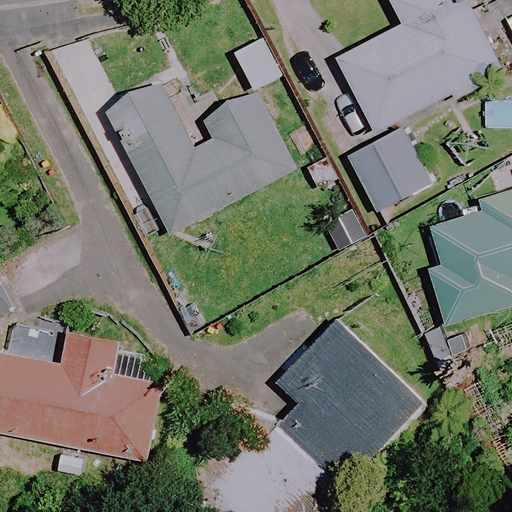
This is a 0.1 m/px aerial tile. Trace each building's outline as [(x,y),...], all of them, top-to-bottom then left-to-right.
[(505,73),(470,0),(398,0),(411,28),(347,58),(385,141),(355,155),(381,211),(436,186),(405,119),(505,73)] [(200,151),(165,83),(114,110),(177,233),(301,169),(261,91),(213,116),(225,139),(200,151)] [(511,192),(435,220),(450,262),(434,267),(455,327),(511,306),(511,192)] [(0,330),(9,327),(0,302),(0,330)] [(329,511),(423,405),(332,326),(282,383),(305,403),(270,443),(260,434),(237,461),(219,445),(184,485),(214,511),(329,511)] [(124,343),(72,332),(65,365),(0,352),(0,432),(153,462),(168,385),(117,375),(124,343)]
